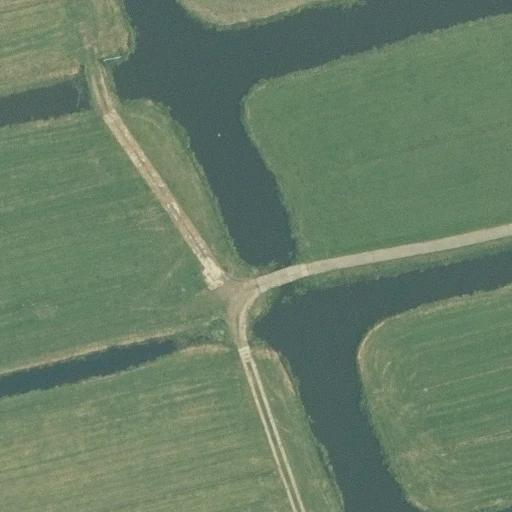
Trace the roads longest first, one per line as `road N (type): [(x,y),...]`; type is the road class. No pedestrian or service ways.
road 1 (track): [(93,55),(104,106),(234,289),(312,267)]
road 2 (track): [(0,342),(234,289)]
road 3 (track): [(302,511),(247,359),(234,289)]
road 4 (track): [(511,227),(312,267)]
